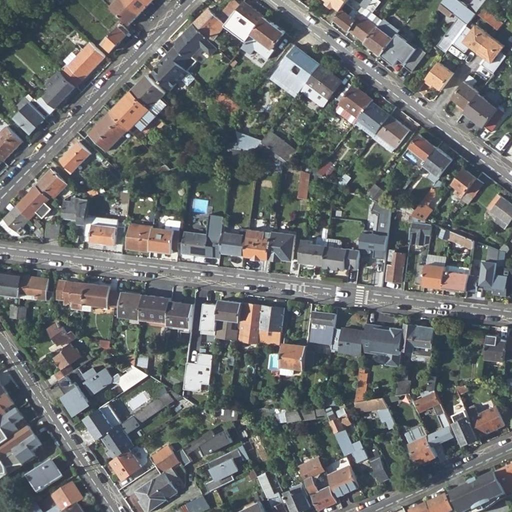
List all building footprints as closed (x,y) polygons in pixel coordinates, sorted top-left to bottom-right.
[(133,0),(124,9),(129,13),(124,18),(137,31),(143,25),(140,22),(162,0),(133,0)] [(233,17),(242,5),(235,0),(233,0),(226,11),(233,17)] [(329,0),(336,5),(342,10),(349,1),(349,0),(329,0)] [(349,5),(351,2),(349,1),(342,10),(335,19),(350,31),(373,0),(363,0),(360,4),(363,6),(359,10),(360,12),(359,13),(349,5)] [(379,0),(373,0),(350,31),(366,43),(383,20),(372,13),(381,1),(379,0)] [(476,13),(459,0),(443,0),(444,0),(440,8),(450,17),(454,12),(460,17),(438,45),(447,52),(448,51),(447,51),(454,41),(454,42),(467,25),(468,24),(477,13),(476,13)] [(483,0),(459,0),(476,13),(481,7),(485,1),(483,0)] [(254,33),(266,17),(245,1),(242,5),(233,17),(228,24),(248,40),(254,33)] [(489,22),(494,16),(481,7),(476,13),(477,13),(489,22)] [(213,43),(226,26),(209,8),(194,23),(213,43)] [(273,49),(286,33),(266,17),(254,33),(248,40),(247,42),(242,48),(252,55),(255,51),(268,60),(275,50),(273,49)] [(400,22),(395,28),(383,20),(366,43),(382,55),(404,25),(400,22)] [(193,55),(201,46),(209,55),(217,47),(213,43),(194,23),(177,42),(177,45),(170,53),(187,70),(196,59),(193,55)] [(401,36),(408,28),(404,25),(382,55),(402,70),(405,65),(419,47),(420,46),(418,45),(416,47),(401,36)] [(479,52),(491,36),(477,25),(473,30),(467,25),(454,42),(454,41),(453,43),(466,52),(471,46),(479,52)] [(113,50),(129,34),(121,27),(105,43),(113,50)] [(494,74),(507,56),(501,51),(505,46),(491,36),(479,52),(487,58),(482,64),(494,74)] [(78,86),(107,56),(93,41),(63,72),(78,86)] [(304,88),(321,65),(291,42),(278,60),(283,64),(279,69),(304,88)] [(413,71),(426,53),(419,47),(405,65),(413,71)] [(189,86),(196,79),(187,70),(170,53),(163,60),(165,61),(159,66),(153,73),(172,91),(183,80),(189,86)] [(440,62),(425,81),(432,87),(434,84),(442,90),(455,73),(440,62)] [(329,99),(342,81),(321,65),(304,88),(298,95),(319,110),(325,104),(328,99),(329,99)] [(78,86),(63,72),(61,70),(48,84),(53,89),(55,90),(50,95),(48,97),(46,96),(45,94),(38,101),(51,113),(78,86)] [(158,101),(167,92),(148,74),(133,90),(134,92),(157,114),(160,111),(161,112),(165,108),(158,101)] [(458,106),(465,112),(479,94),(480,92),(465,81),(452,98),(460,104),(458,106)] [(372,101),(374,99),(355,85),(340,104),(360,118),(372,101)] [(46,96),(48,97),(50,95),(55,90),(53,89),(46,96)] [(159,116),(157,114),(134,92),(129,96),(128,95),(112,112),(129,129),(131,130),(136,124),(144,131),(159,116)] [(234,117),(242,106),(224,92),(218,100),(234,117)] [(499,108),(489,101),(479,94),(465,112),(485,127),(499,108)] [(51,113),(38,101),(35,98),(32,101),(28,97),(21,103),(23,110),(16,117),(32,133),(51,113)] [(489,101),(499,108),(501,105),(492,98),(489,101)] [(377,133),(390,115),(372,101),(360,118),(358,120),(376,134),(377,133)] [(338,109),(356,123),(358,120),(360,118),(340,104),(338,108),(337,108),(338,109)] [(337,108),(338,108),(334,105),(324,117),(329,121),(338,109),(337,108)] [(492,132),(506,113),(499,108),(485,127),(492,132)] [(107,152),(129,129),(112,112),(90,134),(107,152)] [(397,148),(410,130),(390,115),(377,133),(396,148),(397,148)] [(355,123),(373,137),(376,134),(358,120),(356,123),(355,123)] [(5,161),(24,140),(9,125),(6,128),(0,134),(0,156),(5,161)] [(288,165),(298,151),(271,130),(258,146),(255,152),(260,154),(283,163),(288,165)] [(373,138),(393,153),(396,148),(377,133),(376,134),(373,137),(373,138)] [(428,160),(438,147),(420,133),(404,155),(422,168),(425,164),(428,160)] [(227,145),(232,150),(235,149),(240,147),(239,141),(227,145)] [(241,148),(255,152),(258,146),(239,141),(240,147),(241,148)] [(74,172),(92,153),(80,142),(62,160),(74,172)] [(239,165),(241,148),(240,147),(235,149),(234,157),(233,163),(233,165),(239,165)] [(441,176),(455,159),(438,147),(428,160),(425,164),(441,176)] [(328,180),(336,168),(327,162),(316,175),(328,180)] [(154,168),(156,176),(161,174),(172,170),(166,165),(154,168)] [(56,197),(69,184),(53,168),(40,182),(56,197)] [(462,199),(478,178),(466,168),(453,184),(454,184),(458,188),(454,192),(462,199)] [(308,199),(312,173),(302,170),(298,198),(308,199)] [(344,186),(351,177),(346,173),(338,184),(344,186)] [(470,204),(485,183),(478,178),(462,199),(470,204)] [(439,191),(445,183),(440,179),(416,210),(415,211),(413,215),(426,220),(432,213),(434,210),(428,206),(439,191)] [(81,190),(83,189),(74,180),(71,183),(79,191),(81,190)] [(381,201),(389,191),(377,181),(367,194),(369,195),(378,199),(381,201)] [(132,183),(125,186),(122,204),(130,204),(132,183)] [(48,203),(52,199),(38,185),(17,206),(18,206),(31,219),(38,212),(44,219),(54,209),(48,203)] [(91,197),(100,194),(98,188),(87,192),(91,197)] [(91,197),(87,192),(83,189),(81,190),(85,196),(91,197)] [(399,199),(402,201),(409,191),(406,189),(399,199)] [(73,197),(73,201),(65,201),(64,205),(63,218),(80,220),(79,224),(77,235),(86,236),(89,216),(91,199),(73,197)] [(511,220),(511,203),(503,197),(493,211),(499,216),(495,221),(506,229),(511,220)] [(386,259),(391,207),(381,201),(378,199),(374,209),(381,211),(379,232),(364,231),(362,250),(361,252),(372,252),(373,258),(386,259)] [(415,211),(416,210),(402,201),(399,199),(392,207),(393,207),(413,215),(415,211)] [(24,227),(31,219),(18,206),(2,223),(15,236),(18,232),(22,236),(28,231),(24,227)] [(433,223),(435,224),(439,218),(432,213),(426,220),(433,223)] [(116,245),(119,227),(105,225),(106,218),(89,216),(86,236),(86,241),(116,245)] [(41,228),(44,226),(38,220),(35,223),(41,228)] [(183,223),(172,221),(169,223),(168,230),(182,232),(183,223)] [(431,235),(433,224),(412,221),(410,243),(425,245),(426,234),(431,235)] [(54,237),(55,224),(48,224),(47,237),(54,237)] [(154,228),(155,227),(133,224),(129,248),(151,251),(154,228)] [(209,230),(209,228),(187,225),(186,231),(183,253),(221,258),(222,253),(224,232),(209,230)] [(250,229),(246,229),(225,226),(225,228),(224,232),(222,253),(246,256),(249,235),(250,229)] [(452,231),(471,238),(472,234),(453,227),(452,231)] [(45,237),(44,232),(41,228),(36,233),(39,236),(45,237)] [(179,250),(182,232),(154,228),(151,251),(160,252),(160,251),(173,253),(174,249),(179,250)] [(271,259),(275,232),(260,230),(259,237),(249,235),(246,256),(254,256),(264,258),(271,259)] [(471,238),(452,231),(451,241),(473,249),(474,240),(471,238)] [(294,260),(297,235),(275,232),(271,259),(284,260),(284,258),(294,260)] [(314,244),(314,240),(303,239),(301,261),(325,265),(328,238),(318,237),(318,245),(314,244)] [(361,252),(362,250),(341,248),(342,241),(328,238),(325,265),(338,268),(340,267),(344,267),(345,269),(347,270),(347,268),(359,269),(361,252)] [(495,294),(500,250),(491,246),(489,264),(487,264),(484,292),(495,294)] [(396,252),(397,250),(392,249),(390,260),(395,261),(394,265),(389,265),(387,280),(403,282),(407,253),(396,252)] [(504,268),(506,252),(500,250),(495,294),(508,296),(510,277),(502,276),(503,268),(504,268)] [(425,285),(427,266),(419,264),(416,284),(425,285)] [(447,266),(428,264),(427,266),(425,285),(445,287),(447,270),(447,266)] [(468,290),(470,273),(447,270),(445,287),(468,290)] [(22,293),(24,275),(0,272),(0,293),(6,295),(7,292),(13,292),(22,293)] [(49,291),(50,279),(24,275),(22,293),(21,297),(47,300),(47,303),(50,303),(53,304),(55,292),(49,291)] [(85,309),(89,284),(60,280),(58,299),(74,301),(73,307),(85,309)] [(112,290),(112,286),(89,284),(85,309),(94,310),(95,304),(116,307),(116,306),(118,292),(118,291),(112,290)] [(145,294),(124,292),(124,293),(118,292),(116,306),(122,307),(121,316),(142,318),(142,317),(145,294)] [(172,301),(173,298),(145,294),(142,317),(170,320),(172,301)] [(219,318),(222,300),(196,297),(196,304),(194,318),(219,321),(219,318)] [(239,340),(243,303),(222,300),(217,337),(239,340)] [(194,318),(196,304),(172,301),(170,320),(169,324),(190,327),(190,331),(192,331),(194,318)] [(260,342),(264,305),(243,303),(239,340),(260,342)] [(19,318),(20,306),(13,305),(11,317),(19,318)] [(281,345),(286,308),(264,305),(260,342),(281,345)] [(26,319),(28,307),(20,306),(19,318),(26,319)] [(335,328),(337,314),(315,311),(311,341),(333,344),(333,342),(335,328)] [(65,326),(63,327),(59,322),(50,329),(61,344),(63,342),(66,346),(66,350),(55,357),(63,369),(56,374),(60,380),(72,373),(75,371),(71,364),(83,356),(77,348),(76,349),(72,343),(71,343),(69,342),(77,336),(71,328),(70,328),(69,326),(66,328),(65,326)] [(406,328),(368,323),(366,332),(364,351),(389,354),(388,363),(401,365),(404,348),(404,347),(406,328)] [(434,352),(437,327),(407,323),(406,328),(404,347),(404,348),(434,352)] [(342,328),(342,329),(335,328),(333,342),(333,344),(332,349),(339,350),(339,351),(363,355),(364,351),(366,332),(342,328)] [(111,347),(112,341),(101,339),(100,344),(108,349),(111,350),(111,347)] [(508,350),(509,341),(489,339),(487,358),(506,360),(508,350)] [(308,346),(284,343),(282,366),(305,369),(306,365),(307,352),(308,346)] [(186,387),(204,389),(204,382),(212,383),(215,353),(200,351),(199,361),(189,360),(186,387)] [(314,366),(315,353),(307,352),(306,365),(314,366)] [(140,354),(139,364),(149,365),(149,355),(140,354)] [(72,373),(60,380),(69,393),(67,395),(69,403),(76,413),(93,402),(88,396),(99,389),(100,390),(116,380),(121,383),(126,391),(138,383),(145,378),(150,375),(137,367),(123,376),(122,374),(116,378),(108,366),(100,372),(95,365),(86,371),(83,366),(75,371),(72,373)] [(367,373),(367,368),(362,367),(357,401),(365,400),(368,383),(367,383),(368,373),(367,373)] [(410,374),(408,372),(401,371),(397,395),(399,395),(410,393),(412,379),(409,379),(410,374)] [(436,389),(437,376),(431,375),(429,390),(436,389)] [(99,409),(102,414),(149,383),(145,378),(138,383),(126,391),(99,409)] [(1,383),(0,380),(0,402),(10,395),(4,387),(3,388),(1,383)] [(156,396),(159,399),(173,389),(161,382),(151,389),(156,396)] [(142,424),(141,423),(182,395),(173,389),(159,399),(121,424),(104,436),(112,449),(108,452),(114,460),(131,449),(136,445),(128,434),(142,424)] [(146,392),(151,399),(156,396),(151,389),(146,392)] [(429,390),(421,391),(424,398),(417,401),(422,411),(435,405),(445,428),(429,435),(434,446),(457,436),(452,425),(446,412),(436,389),(429,390)] [(274,393),(272,406),(251,410),(250,418),(251,418),(276,414),(278,401),(279,392),(274,393)] [(177,399),(189,410),(197,405),(194,404),(189,400),(187,398),(184,397),(182,395),(177,399)] [(207,412),(209,396),(201,395),(199,407),(207,412)] [(119,421),(121,424),(159,399),(156,396),(151,399),(119,421)] [(339,404),(335,396),(326,397),(325,406),(339,404)] [(358,411),(381,408),(391,430),(398,427),(398,426),(387,402),(385,397),(365,400),(357,401),(356,401),(358,411)] [(286,412),(286,402),(278,401),(276,414),(281,413),(286,412)] [(14,402),(0,411),(0,481),(36,456),(33,452),(43,445),(31,428),(14,402)] [(475,406),(479,414),(486,410),(484,404),(477,407),(476,405),(475,406)] [(507,424),(500,410),(498,405),(486,410),(479,414),(475,406),(467,408),(480,437),(507,424)] [(316,408),(317,416),(329,414),(325,406),(316,408)] [(511,421),(511,414),(508,406),(500,409),(507,424),(511,421)] [(228,421),(230,409),(218,408),(217,416),(226,420),(228,421)] [(317,416),(316,408),(305,409),(307,417),(317,416)] [(345,427),(352,423),(346,408),(337,412),(340,418),(332,421),(347,454),(354,451),(360,462),(371,457),(368,452),(362,439),(353,443),(345,427)] [(465,444),(480,437),(467,408),(455,414),(458,422),(455,423),(461,435),(465,444)] [(239,420),(239,411),(230,409),(228,421),(234,420),(239,420)] [(103,418),(98,410),(83,422),(94,439),(113,426),(108,420),(103,424),(100,420),(103,418)] [(303,419),(303,418),(299,410),(286,412),(281,413),(282,418),(288,417),(288,421),(303,419)] [(457,436),(461,435),(455,423),(452,425),(457,436)] [(420,464),(438,455),(434,446),(429,435),(425,427),(407,435),(420,464)] [(180,456),(195,447),(192,442),(177,452),(180,456)] [(158,465),(176,453),(170,444),(152,456),(158,465)] [(245,444),(210,461),(217,477),(208,482),(212,490),(238,478),(235,472),(243,469),(240,462),(251,457),(245,444)] [(382,481),(391,477),(377,448),(368,452),(371,457),(382,481)] [(124,480),(143,467),(131,449),(114,460),(112,461),(124,480)] [(181,460),(178,457),(176,453),(158,465),(163,472),(181,460)] [(41,493),(65,477),(54,460),(30,477),(41,493)] [(338,496),(361,486),(351,465),(329,475),(338,496)] [(511,466),(497,473),(507,494),(511,492),(511,466)] [(250,480),(259,476),(256,469),(247,474),(250,480)] [(331,486),(319,491),(310,470),(303,473),(313,494),(318,506),(320,510),(338,502),(331,486)] [(174,495),(179,491),(165,472),(160,475),(174,495)] [(289,511),(280,492),(275,494),(266,473),(259,476),(269,497),(270,496),(276,511),(289,511)] [(472,485),(452,494),(460,511),(476,511),(509,498),(507,494),(497,473),(480,481),(472,484),(472,485)] [(151,511),(174,495),(160,475),(137,491),(142,499),(151,511)] [(66,511),(80,503),(85,499),(75,483),(49,499),(49,500),(50,501),(56,511),(66,511)] [(313,494),(310,495),(304,483),(285,492),(293,511),(297,511),(311,507),(312,509),(318,506),(313,494)] [(35,503),(38,508),(50,501),(49,500),(49,499),(47,495),(35,503)] [(207,500),(205,502),(202,496),(187,504),(190,511),(202,511),(211,508),(207,500)] [(454,511),(455,511),(448,496),(429,504),(432,511),(454,511)] [(140,501),(147,511),(148,511),(151,511),(142,499),(140,501)] [(267,511),(262,501),(240,511),(267,511)] [(85,511),(80,503),(66,511),(85,511)]
